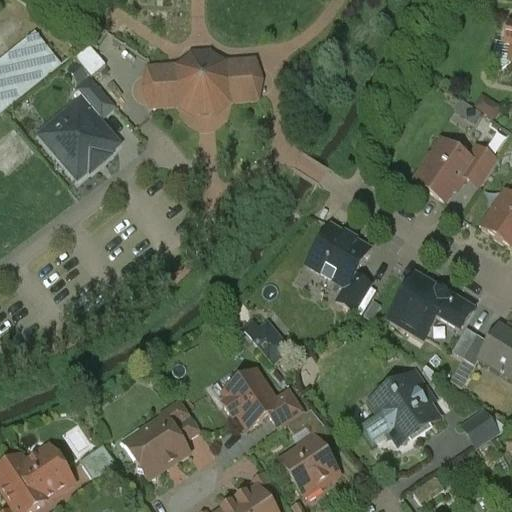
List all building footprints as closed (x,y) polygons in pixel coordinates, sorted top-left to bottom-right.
[(29,42),(0,64),(0,117),(54,73),(29,42)] [(94,55),(90,49),(73,61),(91,83),(106,71),(94,55)] [(223,67),(209,59),(192,61),(179,70),(148,73),(145,89),(146,97),(151,112),(182,110),(196,118),(213,117),(226,107),(257,104),(260,89),(259,81),(254,65),(223,67)] [(475,111),(497,121),(504,107),(481,97),(475,111)] [(81,100),(35,138),(77,189),(123,151),(81,100)] [(468,164),(441,146),(414,187),(444,207),(451,196),(456,195),(464,183),(479,193),(497,166),(476,152),(468,164)] [(511,201),(507,199),(496,216),(493,214),(482,232),(511,252),(511,201)] [(369,254),(330,231),(306,270),(334,286),(335,285),(346,291),(347,292),(354,280),(369,254)] [(370,289),(354,280),(347,292),(346,291),(336,307),(353,317),(370,289)] [(471,315),(415,282),(389,325),(422,345),(436,322),(459,336),(471,315)] [(269,322),(261,329),(253,321),(242,331),(272,363),(291,346),(269,322)] [(511,343),(511,339),(498,330),(487,348),(478,363),(479,364),(511,383),(511,343),(511,344),(511,343)] [(466,335),(452,358),(462,365),(476,341),(466,335)] [(476,341),(462,365),(474,372),(479,364),(478,363),(487,348),(476,341)] [(256,377),(235,391),(233,403),(223,410),(232,423),(237,420),(248,435),(269,421),(280,413),(276,407),(256,377)] [(410,381),(370,408),(379,421),(389,437),(398,450),(414,439),(416,443),(425,438),(422,434),(438,423),(428,409),(434,405),(426,393),(420,397),(410,381)] [(306,418),(291,397),(276,407),(280,413),(269,421),(279,436),(287,430),(300,422),(306,418)] [(180,406),(161,419),(163,422),(164,422),(182,448),(200,436),(180,406)] [(328,436),(311,415),(306,418),(300,422),(307,432),(315,443),(318,447),(328,436)] [(484,415),(462,430),(477,452),(499,437),(484,415)] [(379,421),(361,433),(372,449),(389,437),(379,421)] [(163,422),(141,438),(135,465),(138,469),(137,475),(143,476),(148,484),(152,482),(155,483),(156,479),(188,457),(182,448),(164,422),(163,422)] [(300,422),(287,430),(294,440),(307,432),(300,422)] [(315,443),(280,467),(303,500),(320,489),(321,491),(339,479),(318,447),(315,443)] [(73,487),(49,451),(25,467),(21,461),(20,461),(24,468),(36,484),(31,487),(44,507),(73,487)] [(36,484),(24,468),(20,461),(0,474),(0,492),(13,511),(36,511),(44,507),(31,487),(36,484)] [(263,478),(253,484),(258,492),(266,504),(276,497),(263,478)] [(432,484),(418,491),(424,502),(438,494),(432,484)] [(258,492),(241,504),(239,501),(233,505),(237,511),(271,511),(270,510),(266,504),(258,492)] [(276,497),(266,504),(270,510),(280,504),(276,497)]
